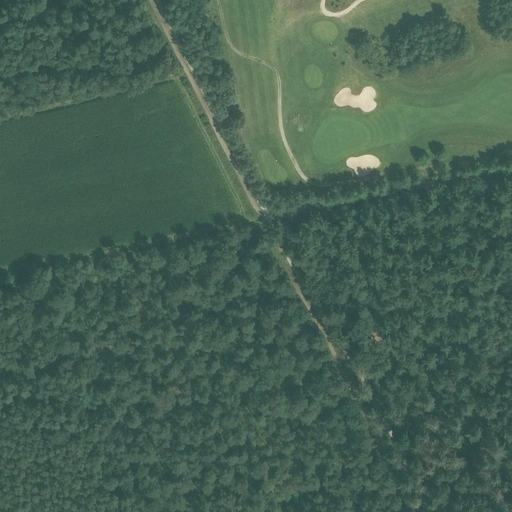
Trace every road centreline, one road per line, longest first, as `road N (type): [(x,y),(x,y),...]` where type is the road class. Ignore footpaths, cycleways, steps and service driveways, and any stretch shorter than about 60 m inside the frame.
road 1 (track): [(149,0),(410,511)]
road 2 (track): [(260,217),(511,172)]
road 3 (track): [(511,454),(343,349)]
